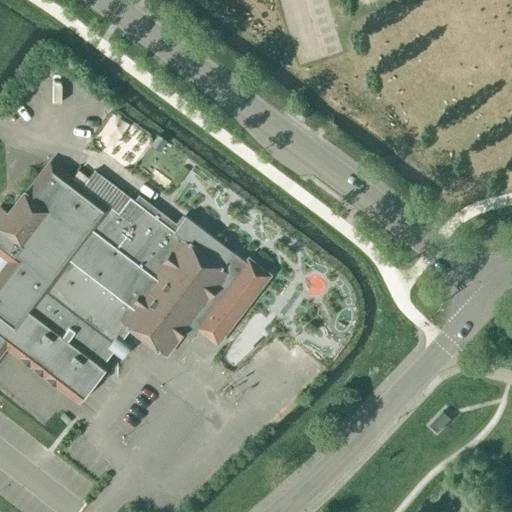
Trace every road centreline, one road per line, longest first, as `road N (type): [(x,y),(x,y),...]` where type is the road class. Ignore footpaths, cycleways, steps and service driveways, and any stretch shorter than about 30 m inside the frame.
road 1 (secondary): [(494,294),(105,0)]
road 2 (secondary): [(278,511),(494,294)]
